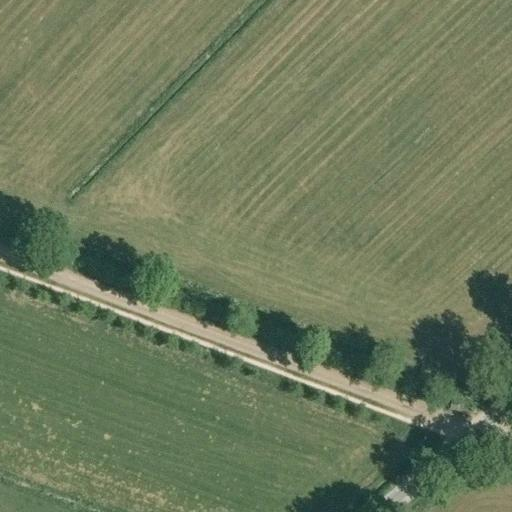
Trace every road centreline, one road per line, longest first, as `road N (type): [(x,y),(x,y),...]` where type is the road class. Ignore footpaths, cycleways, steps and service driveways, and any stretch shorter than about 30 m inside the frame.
road 1 (track): [(511,449),(0,259)]
road 2 (unclassified): [(382,511),(511,398)]
